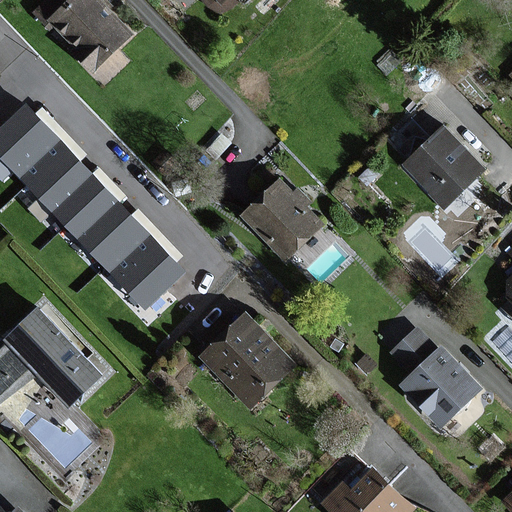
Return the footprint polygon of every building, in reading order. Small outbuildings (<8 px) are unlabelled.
[(48,0),(38,10),(53,26),(57,22),(97,66),(135,32),(106,0),(48,0)] [(0,137),(0,140),(35,178),(68,148),(76,140),(63,125),(54,134),(30,109),(0,137)] [(486,169),(449,128),(409,163),(446,204),(486,169)] [(35,178),(73,218),(113,181),(100,167),(92,174),(68,148),(35,178)] [(73,218),(111,260),(145,228),(121,202),(128,196),(113,181),(73,218)] [(295,193),(284,181),(249,213),(288,256),(324,224),(308,206),(312,202),(300,189),(295,193)] [(151,223),(145,228),(111,260),(149,300),(182,269),(158,244),(165,238),(151,223)] [(0,398),(2,401),(43,369),(75,402),(107,372),(45,308),(15,337),(18,340),(3,354),(0,351),(0,398)] [(254,403),(296,362),(249,314),(207,355),(254,403)] [(445,422),(483,388),(446,349),(441,353),(420,330),(398,351),(419,374),(409,383),(445,422)] [(412,511),(418,507),(378,468),(355,492),(345,483),(328,500),(340,511),(412,511)]
